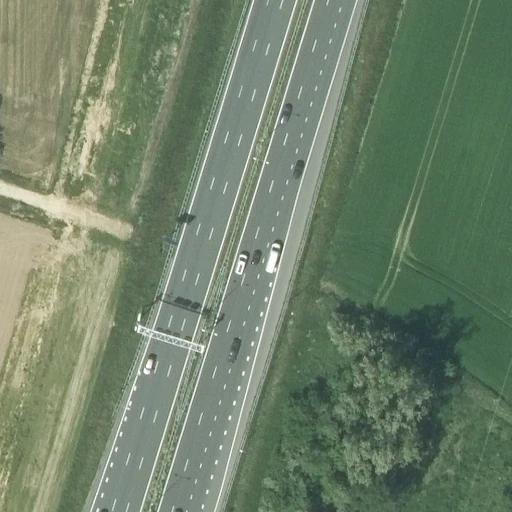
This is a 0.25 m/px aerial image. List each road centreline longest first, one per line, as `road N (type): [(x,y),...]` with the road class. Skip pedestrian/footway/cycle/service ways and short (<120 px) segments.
road 1 (motorway): [(275,0),(118,511)]
road 2 (motorway): [(178,511),(335,0)]
road 3 (track): [(124,231),(0,185)]
